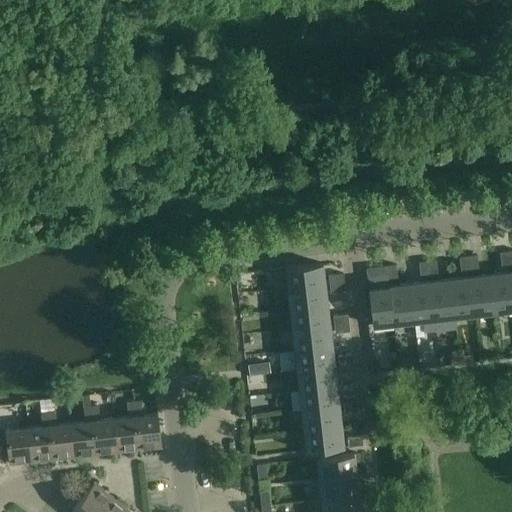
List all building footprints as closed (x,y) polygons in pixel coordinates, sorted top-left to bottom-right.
[(508,252),(500,253),(501,267),(509,266),(508,252)] [(477,255),(467,256),(469,270),(478,269),(477,255)] [(467,256),(459,257),(461,271),(469,270),(467,256)] [(436,260),(427,261),(428,274),(438,274),(436,260)] [(427,261),(418,262),(420,275),(428,274),(427,261)] [(287,288),(325,284),(322,263),(285,267),(287,288)] [(395,264),(386,265),(387,274),(388,279),(397,278),(395,264)] [(386,265),(366,267),(366,275),(368,288),(389,286),(388,279),(387,273),(386,265)] [(494,311),(511,309),(511,290),(510,272),(490,274),(494,311)] [(343,273),(328,275),(329,284),(344,282),(343,273)] [(474,313),(494,311),(490,274),(469,276),(474,313)] [(454,316),(474,313),(469,276),(449,279),(454,316)] [(433,318),(454,316),(449,279),(429,281),(433,318)] [(413,320),(433,318),(429,281),(409,283),(413,320)] [(344,282),(329,284),(330,292),(344,290),(344,282)] [(393,323),(413,320),(409,283),(389,286),(393,323)] [(290,309),(327,304),(325,284),(287,288),(290,309)] [(393,323),(389,286),(367,288),(372,325),(393,323)] [(290,309),(292,329),(329,324),(327,304),(290,309)] [(347,314),(333,315),(334,324),(348,322),(347,314)] [(284,321),(274,321),(273,340),(284,340),(284,321)] [(348,322),(334,324),(335,332),(349,331),(348,322)] [(294,349),(332,345),(329,324),(292,329),(294,349)] [(294,349),(296,369),(334,365),(332,345),(294,349)] [(352,354),(337,356),(338,364),(353,363),(352,354)] [(258,363),(247,365),(249,375),(259,374),(269,373),(268,362),(258,363)] [(353,363),(338,364),(339,373),(354,372),(353,363)] [(299,389),(336,385),(334,365),(296,369),(299,389)] [(299,389),(301,409),(338,405),(336,385),(299,389)] [(357,394),(342,396),(343,404),(358,403),(357,394)] [(117,451),(139,449),(133,401),(126,402),(127,415),(113,417),(117,451)] [(141,401),(133,401),(139,449),(161,446),(157,412),(142,414),(141,401)] [(358,403),(343,404),(344,414),(359,412),(358,403)] [(96,453),(117,451),(113,417),(99,419),(98,405),(90,406),(96,453)] [(303,429),(341,425),(338,405),(301,409),(303,429)] [(84,420),(70,422),(74,456),(96,453),(90,406),(83,407),(84,420)] [(53,458),(74,456),(70,422),(56,423),(55,410),(47,411),(53,458)] [(41,425),(27,427),(31,461),(53,458),(47,411),(40,412),(41,425)] [(343,446),(341,425),(303,429),(306,451),(343,446)] [(9,463),(31,461),(27,427),(5,429),(6,438),(0,438),(0,452),(3,459),(8,459),(9,463)] [(348,446),(362,444),(361,436),(347,437),(348,446)] [(319,479),(356,474),(355,461),(358,460),(357,453),(316,457),(319,479)] [(258,479),(267,478),(265,463),(257,464),(258,479)] [(319,479),(321,499),(362,494),(361,488),(358,488),(356,474),(319,479)] [(98,511),(113,494),(95,480),(74,507),(79,511),(98,511)] [(268,490),(260,491),(262,505),(270,504),(268,490)] [(126,511),(130,508),(113,494),(98,511),(126,511)] [(322,511),(360,511),(359,501),(363,501),(362,494),(321,499),(322,511)]
